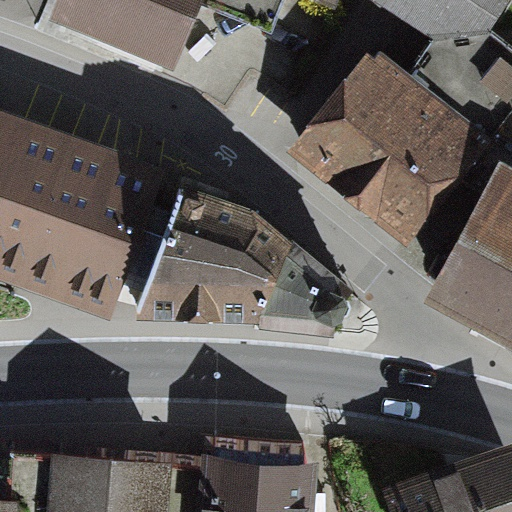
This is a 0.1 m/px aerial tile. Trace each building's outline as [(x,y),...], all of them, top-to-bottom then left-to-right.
[(66,0),(63,9),(170,54),(191,0),(263,0),(279,6),(281,0),(66,0)] [(410,78),(379,53),(303,147),(409,232),(477,145),(480,147),(511,105),(511,51),(481,27),(498,0),(389,0),(439,33),(410,78)] [(0,258),(115,299),(157,180),(0,122),(0,258)] [(511,172),(498,196),(495,194),(443,290),(494,318),(488,329),(508,340),(511,332),(511,172)] [(259,308),(280,310),(304,252),(262,217),(179,187),(135,305),(259,310),(259,308)] [(342,301),(340,297),(348,288),(304,252),(280,310),(331,326),(332,316),(336,314),(342,301)] [(212,464),(208,507),(203,506),(202,511),(303,511),(308,464),(304,441),(214,434),(212,464)] [(202,511),(203,506),(208,507),(212,464),(60,452),(6,498),(0,497),(0,511),(202,511)] [(511,511),(511,475),(507,462),(495,458),(393,494),(399,511),(511,511)]
